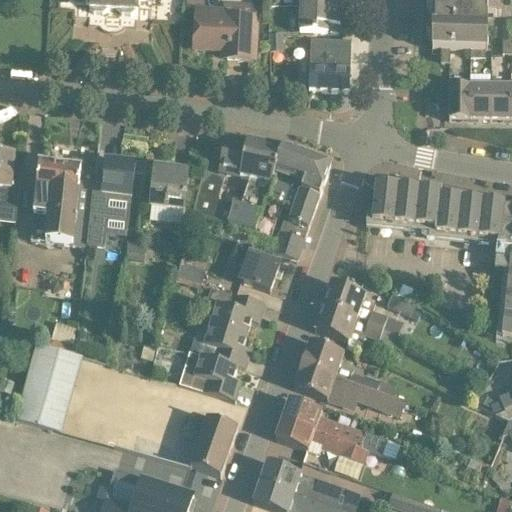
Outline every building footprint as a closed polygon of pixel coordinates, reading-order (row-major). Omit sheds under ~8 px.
[(94,17),(103,18),(108,14),(118,14),(122,19),(131,19),(136,15),(136,6),(153,7),(153,0),(89,0),(89,13),(94,17)] [(204,9),(204,0),(188,0),(188,8),(204,9)] [(431,0),(432,54),(441,54),(450,54),(470,54),(485,54),(487,54),(487,28),(481,28),(481,19),(500,19),(500,8),(487,8),(487,0),(431,0)] [(300,6),(300,36),(300,37),(339,38),(339,30),(340,30),(340,7),(300,6)] [(249,65),(250,47),(255,48),(257,22),(223,20),(223,15),(196,14),(194,53),(227,55),(227,64),(249,65)] [(269,37),(269,54),(282,54),(282,37),(269,37)] [(351,47),(338,46),(311,45),(309,96),(349,97),(351,47)] [(501,59),(510,59),(510,45),(501,45),(501,59)] [(441,68),(449,68),(450,68),(450,54),(441,54),(441,68)] [(485,54),(470,54),(470,63),(485,63),(485,54)] [(470,126),(470,91),(449,91),(449,126),(451,126),(451,123),(459,123),(459,126),(470,126)] [(489,126),(491,126),(490,91),(470,91),(470,126),(481,126),(481,123),(489,123),(489,126)] [(500,126),(511,126),(511,91),(490,91),(491,126),(492,126),(492,123),(500,123),(500,126)] [(255,236),(266,204),(282,153),(247,146),(246,149),(225,145),(220,175),(240,179),(240,180),(252,183),(243,210),(234,208),(233,208),(217,204),(224,181),(203,175),(192,217),(227,227),(255,236)] [(294,214),(291,221),(285,239),(280,237),(273,256),(297,265),(303,250),(308,234),(329,175),(326,169),(282,153),(266,204),(294,214)] [(0,192),(11,194),(15,159),(0,156),(0,192)] [(89,225),(75,224),(81,172),(39,168),(31,244),(73,250),(72,252),(86,253),(86,250),(89,225)] [(104,220),(129,222),(135,172),(105,168),(103,184),(93,183),(89,225),(86,250),(101,252),(104,220)] [(184,214),(186,198),(188,178),(169,176),(168,180),(154,179),(150,210),(184,214)] [(494,275),(503,276),(495,345),(501,345),(502,340),(506,298),(511,256),(511,255),(511,214),(504,214),(504,210),(493,209),(493,210),(491,213),(483,212),(483,207),(472,206),(471,207),(470,211),(462,210),(462,205),(451,204),(450,205),(449,208),(440,207),(442,198),(439,197),(439,202),(430,201),(429,198),(429,196),(409,194),(409,195),(407,199),(399,198),(399,193),(388,192),(388,193),(386,196),(375,195),(372,227),(435,234),(435,239),(497,246),(494,275)] [(240,286),(251,290),(270,297),(279,270),(250,260),(253,252),(238,247),(231,266),(245,271),(240,286)] [(511,255),(511,256),(506,298),(502,340),(511,341),(511,255)] [(127,265),(125,278),(136,280),(138,266),(127,265)] [(201,290),(206,275),(180,268),(175,282),(201,290)] [(325,308),(324,312),(397,338),(401,327),(373,317),(375,309),(363,305),(365,300),(332,288),(328,301),(326,302),(325,306),(325,308)] [(217,308),(210,328),(247,340),(251,327),(259,330),(261,322),(265,310),(212,293),(208,305),(217,308)] [(392,299),(386,311),(410,322),(415,309),(392,299)] [(315,336),(348,348),(350,343),(362,348),(365,340),(368,341),(404,354),(407,347),(396,341),(397,338),(324,312),(322,316),(320,318),(319,322),(319,324),(315,336)] [(75,352),(77,329),(55,327),(53,350),(75,352)] [(243,352),(247,340),(210,328),(204,349),(216,353),(212,364),(237,372),(245,375),(251,355),(243,352)] [(311,347),(302,371),(375,397),(379,385),(363,380),(363,381),(348,376),(349,372),(340,369),(344,359),(311,347)] [(37,351),(19,428),(64,438),(82,361),(37,351)] [(156,360),(129,352),(122,376),(149,384),(156,360)] [(179,389),(202,397),(235,407),(241,387),(233,384),(237,372),(212,364),(189,356),(179,389)] [(398,405),(390,402),(375,397),(302,371),(294,394),(353,415),(356,407),(393,420),(398,405)] [(282,425),(368,455),(381,460),(386,445),(350,432),(349,436),(319,425),(322,417),(289,405),(282,425)] [(511,426),(511,408),(503,412),(499,405),(490,409),(494,420),(511,427),(511,426)] [(201,447),(197,458),(195,465),(191,472),(220,482),(237,433),(196,418),(192,420),(187,435),(188,436),(198,440),(196,445),(201,447)] [(339,461),(363,470),(368,455),(282,425),(276,445),(308,456),(311,448),(323,452),(324,450),(341,456),(339,461)] [(511,426),(511,427),(503,443),(510,440),(511,446),(511,426)] [(300,478),(286,474),(267,467),(260,488),(324,510),(329,511),(353,511),(354,511),(343,508),(344,503),(328,497),(329,495),(303,486),(302,489),(297,487),(300,478)] [(189,511),(193,500),(179,496),(184,481),(159,473),(154,489),(141,484),(131,511),(127,511),(106,505),(103,511),(189,511)] [(329,511),(324,510),(260,488),(254,508),(263,511),(329,511)] [(428,511),(429,510),(404,502),(400,511),(428,511)]
